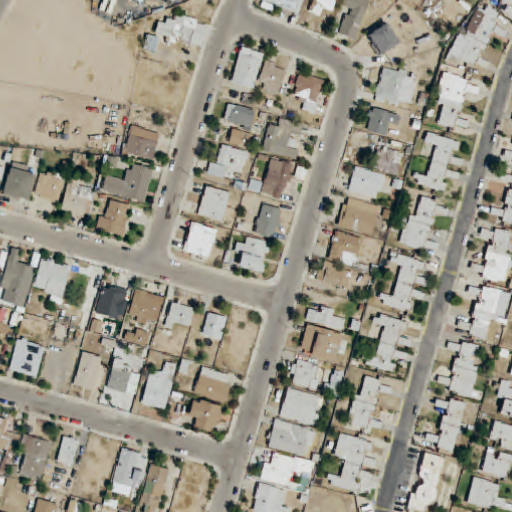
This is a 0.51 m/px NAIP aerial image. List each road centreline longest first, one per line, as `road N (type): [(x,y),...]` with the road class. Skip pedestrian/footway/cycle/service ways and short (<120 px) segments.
road 1 (residential): [(235,16),(336,61),(351,87),(221,511)]
road 2 (residential): [(383,511),(511,67)]
road 3 (residential): [(0,219),(286,301)]
road 4 (residential): [(242,0),(212,64),(156,264)]
road 5 (residential): [(0,387),(238,457)]
